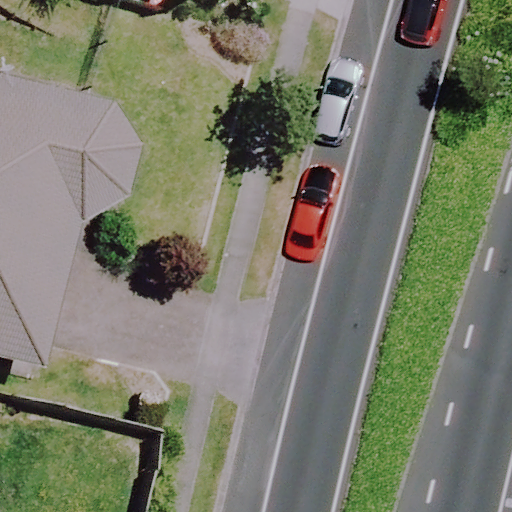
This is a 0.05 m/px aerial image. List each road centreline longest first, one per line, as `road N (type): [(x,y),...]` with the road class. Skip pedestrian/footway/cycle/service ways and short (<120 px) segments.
road 1 (secondary): [(296,511),(424,0)]
road 2 (secondary): [(511,297),(443,511)]
